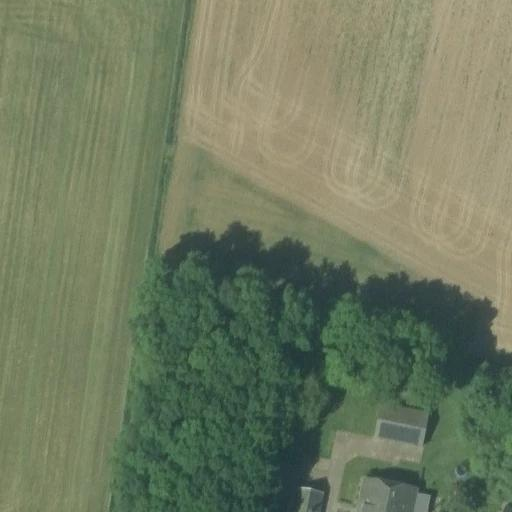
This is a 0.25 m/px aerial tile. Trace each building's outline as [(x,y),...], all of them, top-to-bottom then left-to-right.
[(427,416),(379,406),(372,442),(420,451),(427,416)] [(255,461),(249,491),(278,497),(284,466),(255,461)] [(382,511),(387,487),(359,482),(353,511),(382,511)] [(387,487),(382,511),(408,511),(412,491),(387,487)] [(319,511),(322,496),(294,490),(289,511),(319,511)]
